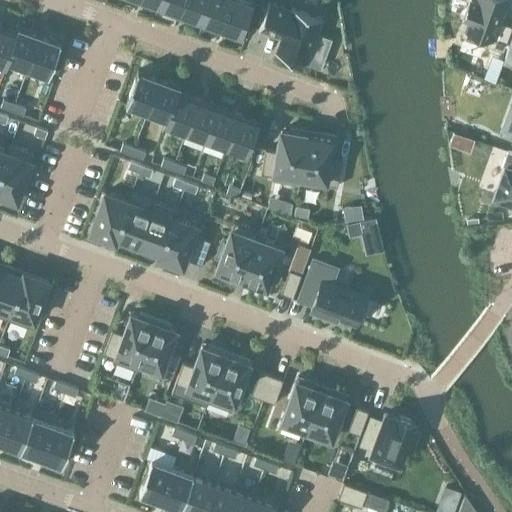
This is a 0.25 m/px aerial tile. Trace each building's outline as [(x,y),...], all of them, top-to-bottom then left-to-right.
[(161,0),(159,6),(172,10),(179,13),(184,0),(161,0)] [(184,0),(179,13),(187,16),(200,21),(207,0),(184,0)] [(207,0),(200,21),(212,25),(220,28),(230,0),(207,0)] [(248,0),(230,0),(220,28),(228,30),(228,31),(240,35),(241,35),(253,2),(248,0)] [(468,19),(462,35),(502,50),(511,26),(499,22),(507,0),(470,0),(464,17),(468,19)] [(269,1),(259,29),(281,37),(276,52),(306,63),(306,61),(320,66),(330,39),(316,34),(322,18),(292,7),(291,10),(269,1)] [(0,63),(6,66),(8,60),(7,60),(17,32),(6,28),(5,27),(5,28),(0,25),(0,63)] [(17,32),(7,60),(8,60),(28,67),(34,51),(40,34),(37,33),(37,32),(36,33),(32,31),(31,31),(19,26),(17,32)] [(34,51),(28,67),(49,75),(51,69),(52,69),(52,68),(58,49),(59,49),(59,48),(61,42),(48,37),(48,36),(48,37),(43,35),(40,34),(34,51)] [(128,97),(126,104),(147,111),(159,78),(157,77),(157,76),(156,76),(156,77),(152,75),(151,74),(151,75),(138,70),(136,77),(135,76),(135,77),(129,96),(128,96),(128,97)] [(159,78),(147,111),(166,118),(167,119),(178,91),(179,91),(181,86),(168,81),(168,80),(167,80),(167,81),(163,79),(162,78),(162,79),(159,78)] [(166,118),(164,124),(186,132),(198,98),(190,95),(189,95),(179,91),(178,91),(167,119),(166,118)] [(198,98),(186,132),(206,139),(218,106),(206,101),(207,101),(206,101),(198,98)] [(3,99),(1,106),(12,110),(15,103),(3,99)] [(15,103),(12,110),(23,114),(26,107),(15,103)] [(218,106),(206,139),(226,147),(238,113),(231,110),(230,110),(218,106)] [(0,112),(0,120),(6,123),(9,115),(0,112)] [(238,113),(226,147),(248,154),(260,121),(247,116),(246,116),(238,113)] [(37,126),(34,133),(45,137),(48,130),(37,126)] [(265,149),(261,173),(273,175),(273,179),(300,184),(300,180),(308,130),(309,131),(309,130),(291,127),(290,131),(281,130),(278,151),(265,149)] [(308,130),(300,180),(304,181),(338,187),(342,162),(330,160),(334,134),(317,131),(317,132),(313,131),(309,131),(308,130)] [(123,142),(120,150),(132,154),(134,146),(123,142)] [(0,173),(0,194),(17,200),(34,153),(10,144),(7,152),(8,152),(0,173)] [(134,146),(132,154),(143,158),(146,151),(134,146)] [(505,165),(494,194),(510,200),(508,203),(511,204),(511,151),(507,150),(502,164),(505,165)] [(164,157),(161,165),(172,169),(175,161),(164,157)] [(131,160),(128,168),(139,172),(142,164),(131,160)] [(175,161),(172,169),(183,173),(186,165),(175,161)] [(142,164),(139,172),(150,176),(153,168),(142,164)] [(204,172),(201,179),(213,184),(215,176),(204,172)] [(176,176),(173,184),(184,188),(187,181),(176,176)] [(187,181),(184,188),(195,192),(198,185),(187,181)] [(229,185),(227,192),(238,196),(241,189),(229,185)] [(90,232),(114,240),(128,200),(105,192),(90,232)] [(150,208),(128,200),(114,240),(136,248),(151,209),(150,208)] [(153,201),(150,208),(151,209),(136,248),(159,257),(174,217),(177,210),(153,201)] [(197,226),(174,217),(159,257),(183,265),(197,226)] [(257,238),(260,231),(234,221),(227,239),(223,238),(216,256),(221,258),(215,273),(240,282),(256,238),(257,238)] [(198,236),(190,259),(202,264),(210,240),(198,236)] [(256,238),(240,282),(265,291),(270,276),(275,278),(282,259),(277,257),(281,247),(257,238),(256,238)] [(313,257),(301,291),(315,296),(311,305),(310,307),(356,324),(358,317),(361,318),(368,302),(364,301),(367,294),(332,281),(337,266),(313,257)] [(0,315),(8,319),(25,271),(3,263),(0,270),(0,315)] [(290,269),(281,293),(293,297),(301,273),(290,269)] [(49,280),(25,271),(8,319),(31,327),(49,280)] [(155,317),(140,311),(139,316),(131,313),(124,333),(112,329),(104,353),(115,357),(114,361),(137,369),(140,362),(139,361),(155,317)] [(171,322),(155,317),(139,361),(140,362),(160,369),(159,373),(172,378),(180,354),(169,350),(176,330),(169,327),(171,322)] [(227,350),(210,343),(208,348),(202,346),(195,366),(183,361),(172,392),(206,405),(207,401),(226,350),(227,351),(227,350)] [(0,344),(0,352),(7,356),(10,348),(0,344)] [(226,350),(207,401),(232,410),(251,359),(227,351),(226,350)] [(17,366),(14,373),(25,377),(28,370),(17,366)] [(36,381),(39,374),(28,370),(25,377),(36,381)] [(272,375),(260,370),(251,394),(263,398),(272,375)] [(272,375),(263,398),(275,402),(283,379),(272,375)] [(323,385),(298,376),(282,420),(307,429),(323,385)] [(56,380),(53,387),(64,391),(67,384),(56,380)] [(76,396),(78,388),(67,384),(64,391),(76,396)] [(323,386),(307,429),(331,438),(348,394),(329,387),(329,388),(323,386)] [(0,441),(13,408),(0,403),(0,441)] [(357,406),(348,429),(360,434),(369,410),(357,406)] [(33,415),(13,408),(0,441),(21,449),(33,415)] [(383,420),(371,416),(361,444),(373,448),(371,451),(400,462),(406,445),(413,447),(419,430),(412,427),(415,420),(396,414),(395,416),(386,412),(383,420)] [(33,415),(21,449),(41,456),(53,423),(33,415)] [(41,456),(62,464),(74,431),(53,423),(41,456)] [(174,426),(172,434),(183,438),(186,431),(174,426)] [(186,431),(183,438),(194,442),(197,435),(186,431)] [(216,442),(213,449),(224,453),(227,446),(216,442)] [(227,446),(224,453),(235,457),(238,450),(227,446)] [(256,456),(253,464),(265,468),(267,461),(256,456)] [(152,458),(139,492),(161,500),(173,466),(152,458)] [(267,461),(265,468),(276,472),(278,465),(267,461)] [(161,500),(181,507),(193,474),(173,466),(161,500)] [(202,511),(213,481),(193,474),(181,507),(193,511),(202,511)] [(202,511),(225,511),(234,489),(213,481),(202,511)] [(338,498),(361,506),(367,490),(344,482),(338,498)] [(248,511),(254,496),(234,489),(225,511),(248,511)] [(248,511),(272,511),(275,504),(254,496),(248,511)]
